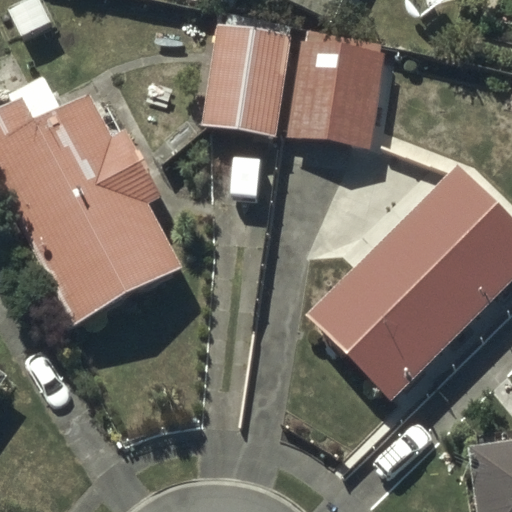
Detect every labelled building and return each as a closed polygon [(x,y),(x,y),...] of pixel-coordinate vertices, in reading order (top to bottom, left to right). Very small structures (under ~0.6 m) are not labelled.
[(348,0),(285,0),(337,24),(348,0)] [(227,32),(218,31),(206,129),(279,138),(291,40),(261,36),(262,23),(228,19),(227,32)] [(370,146),(382,50),(304,41),(292,137),(370,146)] [(52,91),(0,117),(0,187),(74,331),(185,274),(150,207),(163,201),(130,136),(124,139),(101,95),(64,114),(52,91)] [(511,217),(465,170),(311,320),(396,406),(511,290),(511,217)] [(0,393),(11,380),(0,371),(0,393)] [(511,511),(511,446),(472,451),(479,511),(511,511)]
